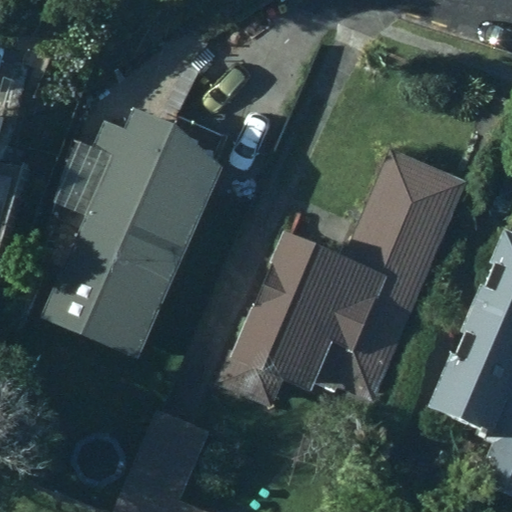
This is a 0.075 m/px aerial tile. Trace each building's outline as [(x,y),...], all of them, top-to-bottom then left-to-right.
[(214,161),(222,144),(152,111),(147,121),(133,115),(124,136),(102,125),(88,156),(111,165),(39,322),(132,373),(224,166),(214,161)] [(340,270),(280,244),(215,394),(271,417),(281,394),(305,405),(313,385),(371,410),(467,190),(389,156),(340,270)] [(511,498),(511,231),(506,229),(492,264),(498,267),(489,288),(482,286),(462,333),(468,336),(458,360),(451,357),(430,408),(486,431),(484,440),(493,445),(477,484),(511,498)] [(207,438),(155,415),(114,511),(205,511),(181,502),(207,438)] [(110,511),(128,473),(84,453),(58,503),(77,511),(110,511)] [(397,511),(365,495),(356,511),(397,511)]
